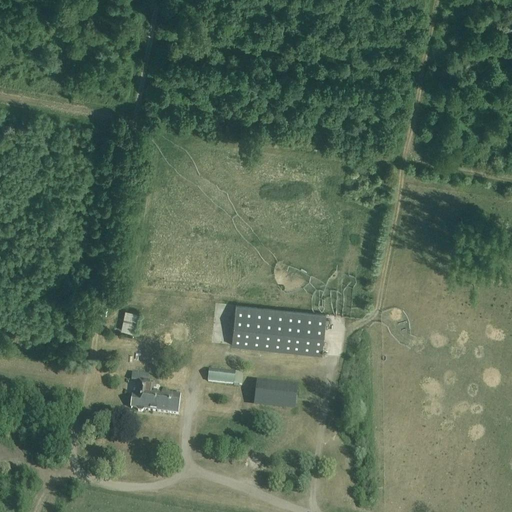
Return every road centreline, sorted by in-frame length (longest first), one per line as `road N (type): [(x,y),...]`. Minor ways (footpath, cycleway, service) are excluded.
road 1 (track): [(35,511),(50,484),(77,474),(71,455),(156,0)]
road 2 (unclassified): [(121,486),(200,475),(304,511)]
road 3 (unknown): [(0,99),(135,120)]
road 4 (track): [(0,459),(121,486)]
